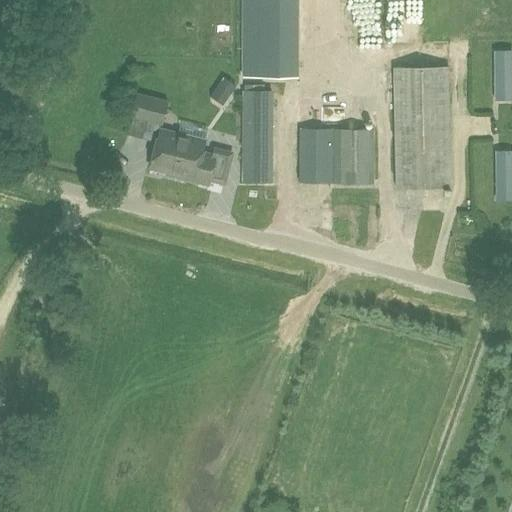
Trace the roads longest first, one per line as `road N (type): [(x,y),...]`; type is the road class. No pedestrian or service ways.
road 1 (unclassified): [(511,303),(0,169)]
road 2 (track): [(0,309),(23,267),(69,222),(81,194)]
